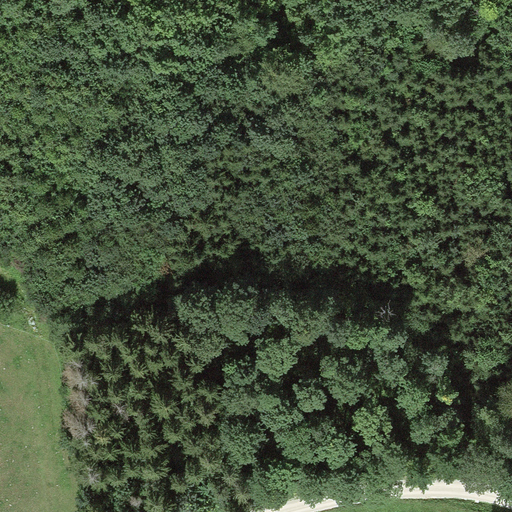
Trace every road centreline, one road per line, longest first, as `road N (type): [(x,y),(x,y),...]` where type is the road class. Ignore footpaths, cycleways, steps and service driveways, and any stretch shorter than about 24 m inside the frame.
road 1 (track): [(51,511),(31,321),(0,255)]
road 2 (track): [(285,511),(432,490),(511,505)]
